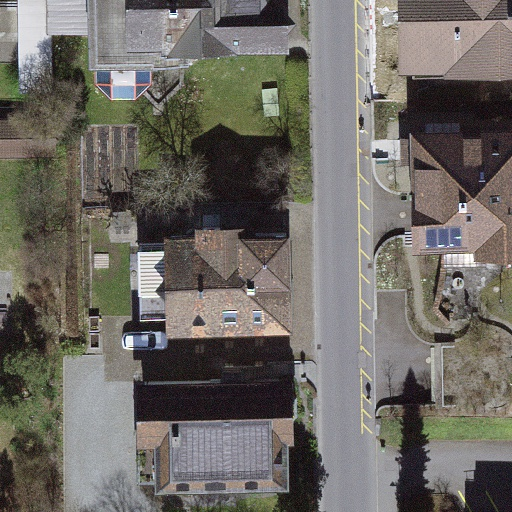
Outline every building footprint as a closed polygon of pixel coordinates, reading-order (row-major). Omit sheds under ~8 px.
[(8,101),(27,101),(25,0),(0,0),(0,41),(7,41),(8,101)] [(25,0),(27,101),(42,101),(41,41),(96,40),(96,62),(299,60),(298,0),(25,0)] [(511,0),(405,0),(406,71),(511,70),(511,0)] [(0,143),(42,144),(42,113),(0,112),(0,143)] [(511,130),(421,131),(421,256),(511,256),(511,130)] [(178,227),(178,245),(146,245),(146,292),(178,292),(178,331),(299,331),(299,227),(178,227)] [(306,378),(149,378),(149,435),(131,435),(131,480),(168,480),(168,490),(292,489),(292,443),(306,443),(306,378)]
